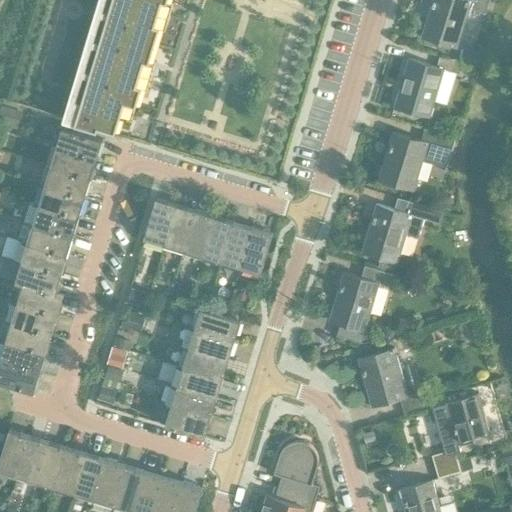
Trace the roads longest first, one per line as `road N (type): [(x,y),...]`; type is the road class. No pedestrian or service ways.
road 1 (residential): [(310,218),(139,166),(119,174),(85,285),(82,325),(58,402),(62,415),(232,469)]
road 2 (residential): [(310,218),(378,0)]
road 3 (residential): [(364,511),(329,409),(258,382)]
road 4 (residential): [(258,382),(310,218)]
